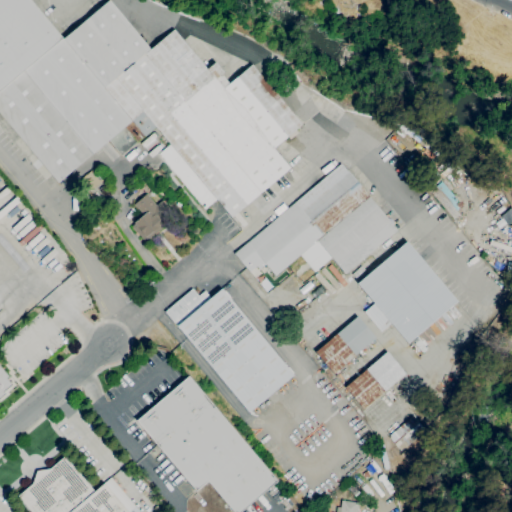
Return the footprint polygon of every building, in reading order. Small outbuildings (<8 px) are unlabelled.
[(231,218),(216,200),(205,209),(159,154),(170,144),(155,127),(121,155),(109,140),(58,183),(0,113),(0,0),(30,0),(63,39),(109,0),(108,0),(150,49),(174,29),(207,69),(215,62),(223,71),(221,74),(229,83),(252,64),(302,124),(273,148),(290,168),(231,218)] [(411,172),(408,168),(411,166),(405,160),(404,162),(401,158),(402,157),(402,156),(405,153),(418,168),(414,171),(413,170),(411,172)] [(275,276),(266,265),(260,270),(257,266),(250,272),(234,254),(341,164),(396,230),(345,273),(331,258),(314,272),(300,255),(275,276)] [(90,192),(80,180),(90,171),(101,182),(90,192)] [(453,219),(430,192),(442,182),(457,199),(455,201),(456,202),(454,204),(459,209),(456,211),(459,214),(453,219)] [(146,242),(132,226),(134,224),(134,223),(144,215),(135,204),(146,194),(156,206),(162,200),(171,211),(159,221),(164,227),(146,242)] [(511,221),(508,225),(501,216),(511,207),(511,211),(511,221)] [(408,343),(391,323),(381,332),(364,312),(374,304),(357,283),(406,242),(457,301),(408,343)] [(249,412),(165,312),(192,289),(198,296),(205,291),(211,297),(221,289),(293,375),(249,412)] [(334,374),(315,352),(357,317),(375,338),(334,374)] [(363,409),(345,388),(387,352),(405,373),(363,409)] [(0,398),(0,366),(9,377),(7,379),(11,385),(3,392),(5,394),(0,398)] [(240,511),(234,511),(208,481),(196,491),(136,421),(188,376),(277,481),(240,511)] [(401,451),(388,437),(412,416),(425,431),(401,451)] [(32,484),(36,471),(50,469),(64,457),(94,492),(111,478),(140,511),(31,511),(18,496),(32,484)] [(355,497),(348,488),(352,484),(359,493),(355,497)] [(336,511),(337,507),(341,508),(341,501),(358,503),(358,506),(359,506),(357,511),(336,511)]
